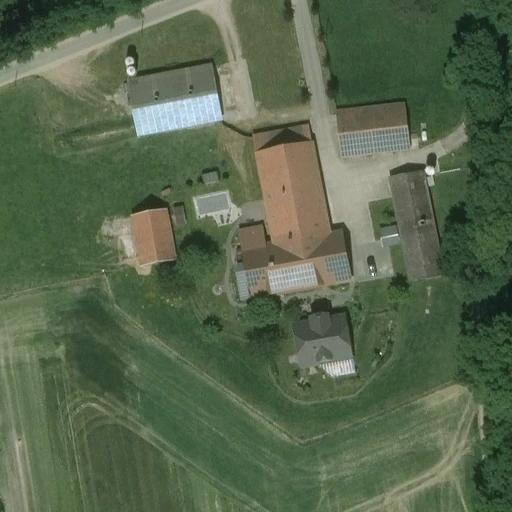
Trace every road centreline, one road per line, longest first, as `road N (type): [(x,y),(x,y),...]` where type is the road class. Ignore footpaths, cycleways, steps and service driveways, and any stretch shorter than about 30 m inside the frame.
road 1 (track): [(487,130),(507,511)]
road 2 (unclassified): [(193,0),(0,83)]
